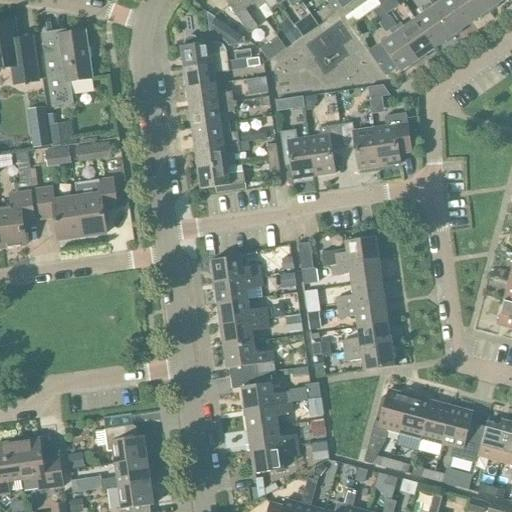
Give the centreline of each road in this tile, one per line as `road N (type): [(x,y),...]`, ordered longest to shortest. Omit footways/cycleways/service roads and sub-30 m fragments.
road 1 (residential): [(199,228),(432,184)]
road 2 (residential): [(511,381),(461,366),(432,184)]
road 3 (residential): [(166,232),(141,68),(143,27)]
road 4 (residential): [(0,414),(31,410),(58,385),(186,368)]
road 5 (residential): [(432,184),(429,114),(440,87),(511,38)]
road 6 (residential): [(167,256),(0,275)]
road 7 (residential): [(206,511),(186,368)]
